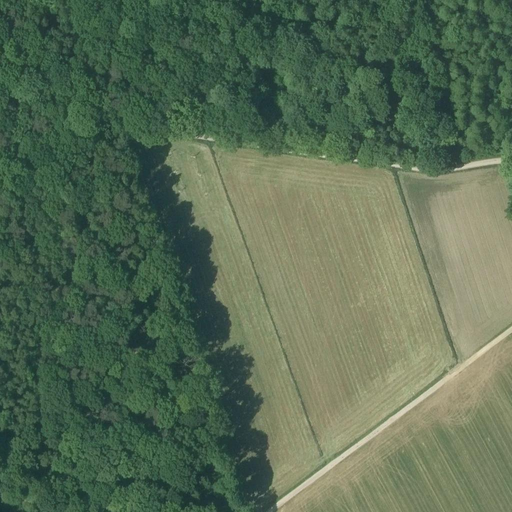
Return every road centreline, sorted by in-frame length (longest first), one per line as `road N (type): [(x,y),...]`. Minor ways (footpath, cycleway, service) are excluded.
road 1 (track): [(511,160),(436,167),(294,152),(0,95)]
road 2 (track): [(511,328),(267,511)]
